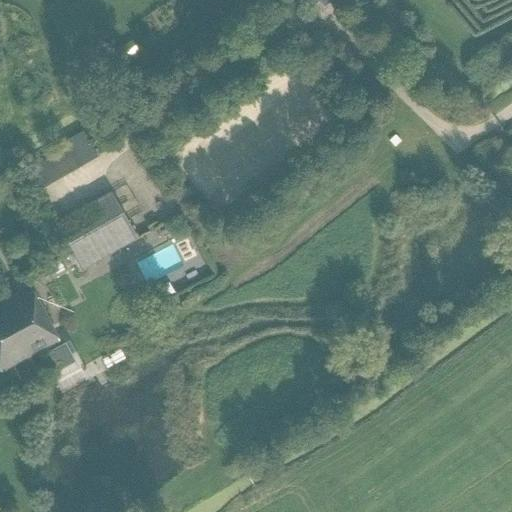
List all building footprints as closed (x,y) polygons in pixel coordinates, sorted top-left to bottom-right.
[(82,132),(65,141),(68,146),(80,167),(97,157),(82,132)] [(68,146),(46,159),(57,180),(80,167),(68,146)] [(35,193),(57,180),(46,159),(23,172),(35,193)] [(80,271),(137,239),(110,191),(53,224),(80,271)] [(0,308),(0,370),(38,351),(46,367),(51,364),(56,373),(75,363),(65,343),(60,346),(57,341),(58,340),(32,292),(0,308)]
